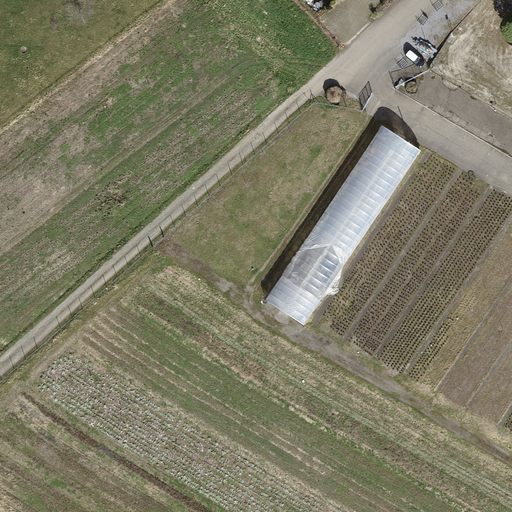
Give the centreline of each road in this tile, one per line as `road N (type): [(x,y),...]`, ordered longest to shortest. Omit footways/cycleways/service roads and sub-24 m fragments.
road 1 (track): [(417,0),(0,369)]
road 2 (track): [(511,461),(247,304),(371,122),(392,109)]
road 3 (track): [(350,56),(392,109),(511,178)]
